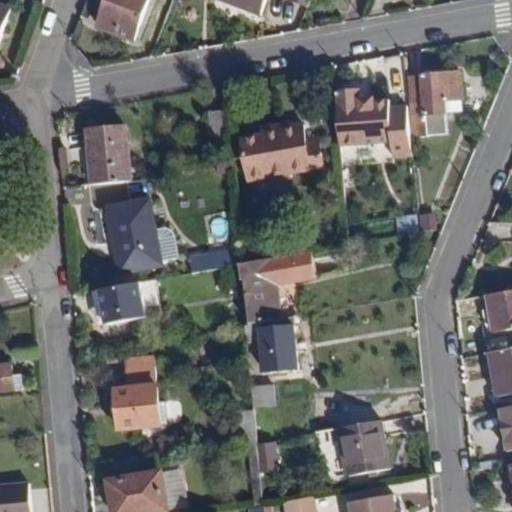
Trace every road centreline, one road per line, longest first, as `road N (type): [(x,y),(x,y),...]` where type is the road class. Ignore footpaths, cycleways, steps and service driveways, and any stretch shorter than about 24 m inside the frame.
road 1 (residential): [(34,94),(511,14)]
road 2 (residential): [(511,105),(432,303),(451,511)]
road 3 (residential): [(66,511),(48,280)]
road 4 (residential): [(48,280),(34,94)]
road 5 (unknown): [(318,420),(441,399)]
